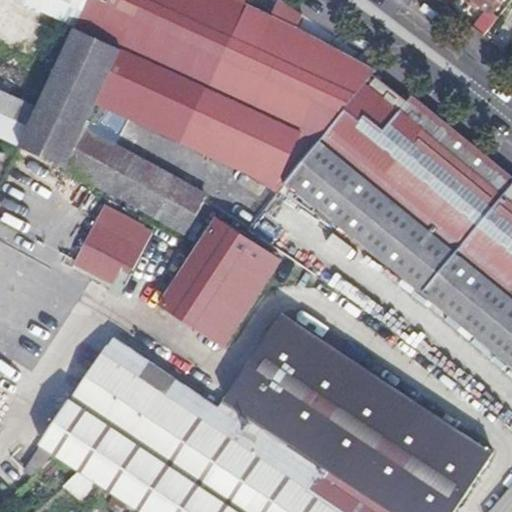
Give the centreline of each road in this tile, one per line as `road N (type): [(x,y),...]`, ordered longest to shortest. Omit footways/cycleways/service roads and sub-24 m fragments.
road 1 (primary): [(332,0),(511,129)]
road 2 (primary): [(511,98),(379,0)]
